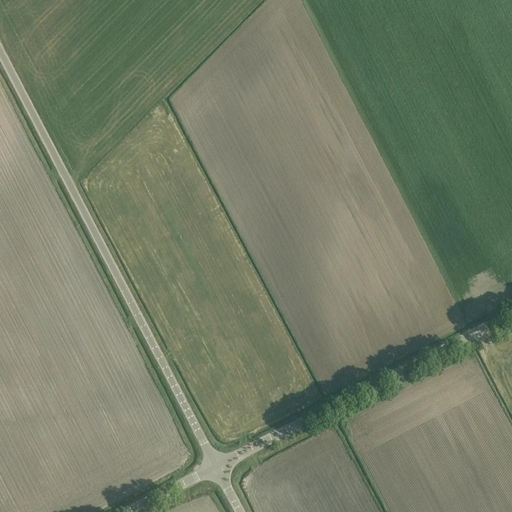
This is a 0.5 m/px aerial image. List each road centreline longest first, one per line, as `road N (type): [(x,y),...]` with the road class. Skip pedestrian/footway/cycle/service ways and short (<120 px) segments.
road 1 (unclassified): [(216,467),(0,49)]
road 2 (unclassified): [(216,467),(511,316)]
